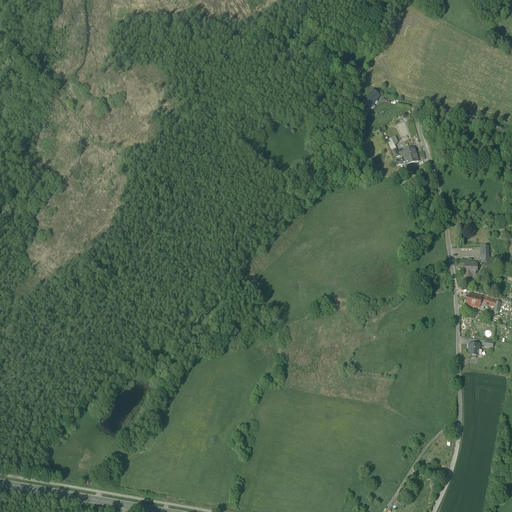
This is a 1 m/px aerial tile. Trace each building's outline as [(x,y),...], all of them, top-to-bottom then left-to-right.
[(363,102),(370,108),(380,97),(372,91),(363,102)] [(394,136),(388,139),(390,143),(388,144),(388,145),(390,144),(393,143),(394,145),(397,143),(394,136)] [(403,156),(404,158),(416,155),(414,149),(399,153),(400,157),(403,156)] [(418,162),(416,155),(404,158),(405,160),(406,164),(406,165),(418,162)] [(480,248),(481,264),(488,263),(488,247),(480,248)] [(471,280),(475,280),(476,275),(476,274),(475,274),(475,270),(476,270),(477,265),(470,265),(470,262),(462,262),(462,266),(465,266),(464,275),(464,280),(471,280)] [(466,307),(479,310),(481,302),(482,297),(469,295),(468,299),(467,298),(466,302),(467,303),(466,307)] [(491,307),(495,308),(496,302),(492,301),(482,297),(481,302),(488,304),(487,306),(491,307)] [(478,357),(478,351),(479,346),(469,345),(469,346),(469,350),(468,356),(471,357),(476,357),(478,357)]
